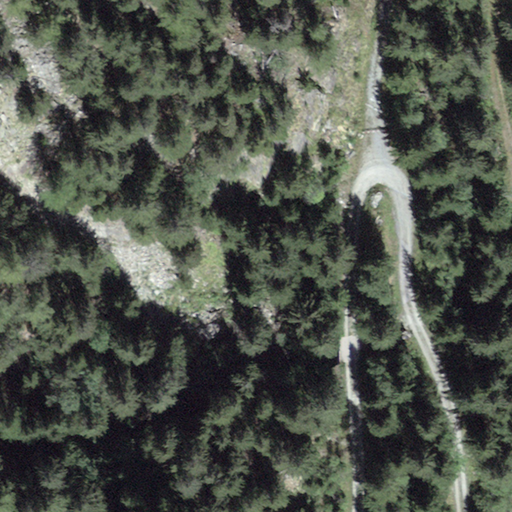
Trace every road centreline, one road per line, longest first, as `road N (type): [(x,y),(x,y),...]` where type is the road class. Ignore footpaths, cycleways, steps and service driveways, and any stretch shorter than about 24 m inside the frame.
road 1 (track): [(464,511),(453,391),(412,317),(401,202),(388,165)]
road 2 (track): [(388,165),(360,188),(353,256),(363,511)]
